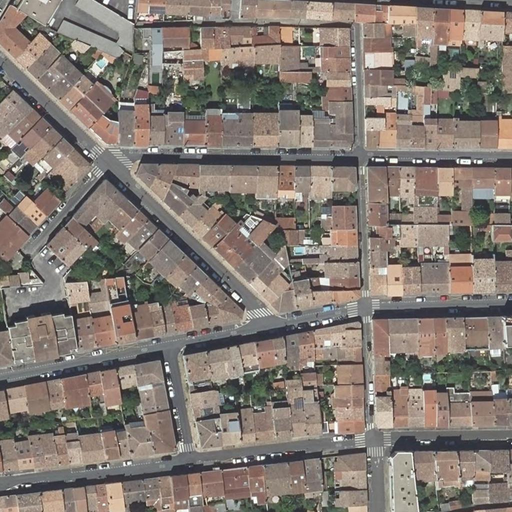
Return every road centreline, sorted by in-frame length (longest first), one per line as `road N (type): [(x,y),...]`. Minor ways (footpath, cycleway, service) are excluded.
road 1 (residential): [(360,156),(354,25),(137,24)]
road 2 (residential): [(360,156),(120,156),(104,163)]
road 3 (residential): [(104,163),(261,312),(264,326)]
road 4 (residential): [(191,461),(0,483)]
road 5 (residential): [(371,440),(191,461)]
road 6 (residential): [(0,377),(169,345)]
road 7 (residential): [(360,156),(365,307)]
road 8 (residential): [(511,156),(360,156)]
road 9 (residential): [(0,60),(104,163)]
road 10 (residential): [(365,307),(511,303)]
road 11 (residential): [(511,436),(371,440)]
road 12 (residential): [(365,307),(371,440)]
